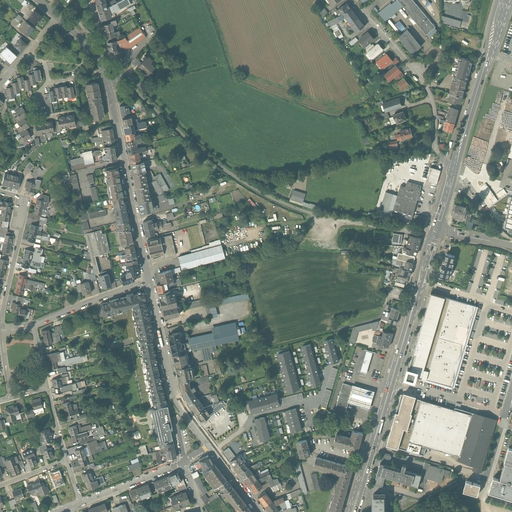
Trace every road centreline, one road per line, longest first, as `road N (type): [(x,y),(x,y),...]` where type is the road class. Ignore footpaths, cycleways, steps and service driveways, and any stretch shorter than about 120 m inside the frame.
road 1 (primary): [(435,228),(367,460)]
road 2 (residential): [(149,285),(104,73)]
road 3 (unclassified): [(353,0),(431,97),(437,155),(453,168)]
road 4 (primary): [(504,0),(453,168)]
road 5 (residential): [(0,190),(27,196),(2,329)]
road 6 (residential): [(184,412),(149,285)]
road 7 (residential): [(149,285),(33,325)]
